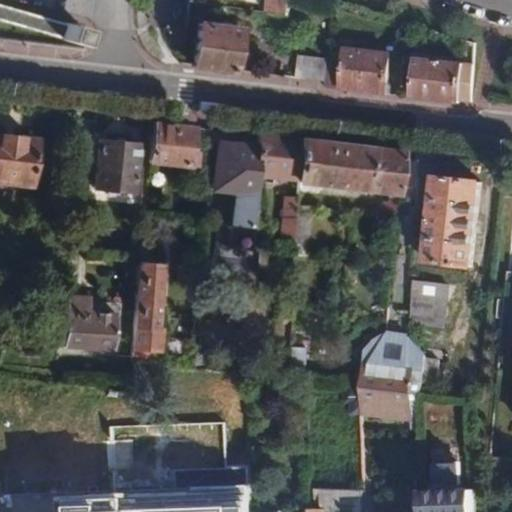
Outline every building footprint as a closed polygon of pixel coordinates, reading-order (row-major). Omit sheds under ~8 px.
[(0,0),(0,21),(76,44),(81,28),(0,6),(0,0)] [(267,0),(266,12),(289,15),(291,0),(267,0)] [(199,23),(193,65),(192,68),(232,73),(233,71),(240,30),(199,23)] [(344,60),(328,58),(326,82),(325,88),(360,92),(387,95),(392,48),(345,43),(344,60)] [(326,82),(328,58),(301,55),(298,78),(326,82)] [(472,101),(475,65),(418,59),(413,97),(438,100),(460,102),(461,100),(472,101)] [(191,152),(194,127),(173,125),(153,122),(148,162),(197,167),(199,153),(191,152)] [(34,139),(0,134),(0,181),(28,184),(34,139)] [(277,136),(258,134),(257,144),(256,176),(299,180),(302,139),(277,136)] [(400,150),(302,139),(299,180),(299,183),(389,192),(388,201),(382,201),(381,217),(394,219),(400,150)] [(137,145),(98,140),(93,188),(132,192),(137,145)] [(256,176),(257,144),(217,141),(213,192),(219,192),(235,194),(233,224),(252,225),(256,176)] [(483,171),(436,166),(425,263),(472,268),(483,171)] [(298,205),(298,198),(284,197),(282,238),(296,239),(297,212),(298,205)] [(296,239),(296,244),(296,246),(310,247),(312,213),(297,212),(296,239)] [(132,346),(161,349),(162,329),(158,328),(163,266),(138,263),(132,346)] [(448,284),(412,280),(408,324),(443,328),(448,284)] [(64,349),(114,352),(115,313),(88,312),(88,296),(67,295),(64,344),(64,349)] [(422,393),(435,394),(439,360),(424,358),(423,369),(422,393)] [(409,429),(419,429),(416,393),(422,393),(423,369),(362,362),(362,388),(361,414),(410,419),(409,429)] [(423,511),(474,511),(474,489),(460,490),(459,461),(434,463),(436,492),(422,492),(423,511)] [(62,511),(251,511),(250,469),(179,471),(179,493),(130,495),(97,496),(97,500),(62,500),(62,511)]
